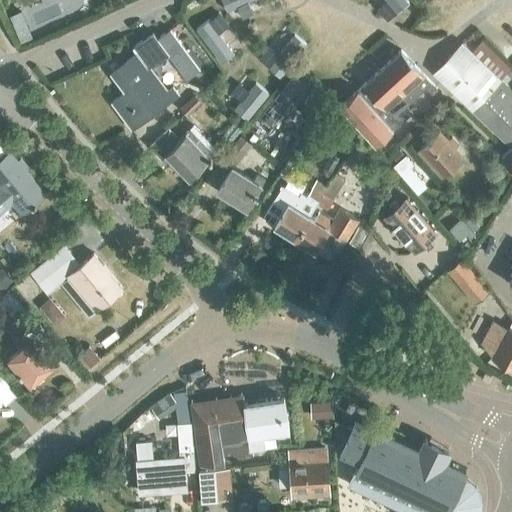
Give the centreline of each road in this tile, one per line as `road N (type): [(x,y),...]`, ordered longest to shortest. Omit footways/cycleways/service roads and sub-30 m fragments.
road 1 (residential): [(0,76),(189,269),(203,298)]
road 2 (tertiary): [(0,494),(148,376),(219,343)]
road 3 (tertiary): [(219,343),(297,335),(390,381)]
road 4 (unclassified): [(0,68),(160,0)]
road 5 (tertiary): [(390,381),(503,461)]
road 6 (tertiary): [(511,429),(390,381)]
